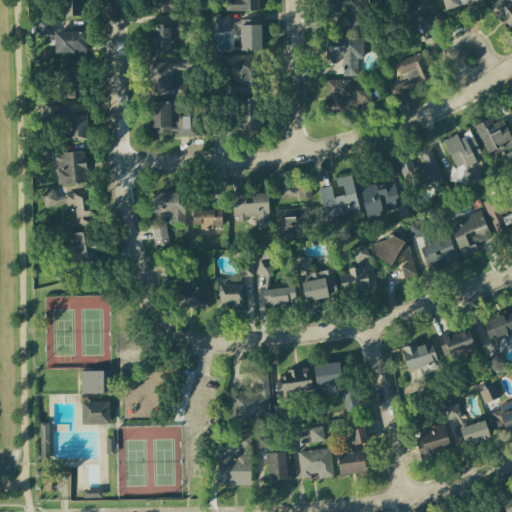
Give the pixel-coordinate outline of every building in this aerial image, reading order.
[(62,0),(62,15),(83,16),(82,0),(62,0)] [(176,12),(175,0),(152,0),(153,13),(176,12)] [(259,0),(224,0),(225,11),(259,11),(259,0)] [(346,33),(367,32),(366,0),(329,0),(330,13),(346,12),(346,33)] [(422,18),(434,29),(445,17),(425,0),(410,0),(402,9),(418,23),(422,18)] [(441,0),(444,9),(479,2),(478,0),(441,0)] [(511,0),(497,0),(490,6),(510,33),(511,31),(511,0)] [(52,20),(38,20),(37,34),(52,35),(52,20)] [(151,25),(151,55),(172,54),(171,32),(176,32),(176,25),(151,25)] [(240,51),(262,50),(261,25),(239,26),(240,51)] [(86,32),(54,33),(55,54),(87,52),(86,32)] [(363,38),(326,38),(325,65),(335,65),(335,55),(342,55),(342,76),(357,76),(357,59),(363,59),(363,38)] [(396,63),(400,75),(405,73),(407,80),(388,88),(393,102),(408,96),(407,93),(434,82),(428,69),(429,69),(423,52),(396,63)] [(186,96),(186,84),(172,83),(173,70),(186,70),(186,64),(150,63),(150,95),(186,96)] [(64,98),(83,97),(82,68),(63,68),(64,98)] [(326,80),(326,110),(371,109),(371,91),(355,91),(356,99),(339,100),(339,96),(350,96),(350,80),(326,80)] [(262,99),(238,99),(238,131),(262,131),(262,99)] [(150,133),(174,133),(174,137),(197,136),(196,116),(179,117),(178,102),(149,103),(150,133)] [(42,107),(41,119),(57,120),(57,108),(42,107)] [(88,139),(87,113),(64,114),(65,140),(88,139)] [(511,145),(511,139),(502,120),(493,125),(490,119),(473,126),(488,157),(511,145)] [(473,186),(475,174),(467,173),(468,165),(476,162),(473,156),(480,154),(471,132),(457,137),(453,137),(444,141),(455,167),(451,168),(449,181),(473,186)] [(442,180),(431,148),(413,154),(414,155),(397,161),(408,192),(442,180)] [(60,184),(87,183),(85,152),(59,153),(60,184)] [(359,212),(351,175),(335,179),(337,187),(342,186),(344,195),(333,198),(331,186),(319,189),(325,219),(359,212)] [(359,187),(367,219),(383,215),(381,208),(400,204),(393,179),(359,187)] [(511,187),(482,202),(494,230),(504,225),(500,215),(511,210),(511,211),(511,187)] [(90,192),(56,196),(55,188),(44,190),(46,207),(71,204),(73,216),(69,216),(70,227),(94,224),(90,192)] [(310,197),(310,188),(299,189),(299,198),(310,197)] [(267,192),(233,193),(234,221),(257,220),(257,229),(269,229),(267,192)] [(185,223),(184,193),(153,193),(154,220),(153,220),(153,245),(167,244),(167,223),(185,223)] [(310,208),(275,209),(275,219),(284,219),(284,236),(311,236),(310,208)] [(192,225),(202,225),(202,228),(221,228),(221,210),(192,210),(192,225)] [(461,258),(477,253),(475,245),(469,247),(465,235),(474,232),(477,242),(489,238),(481,211),(449,221),(461,258)] [(94,230),(73,233),(76,262),(98,259),(94,230)] [(450,231),(423,232),(425,265),(452,264),(450,231)] [(404,279),(416,276),(406,235),(372,243),(378,266),(399,261),(404,279)] [(351,251),(356,261),(356,265),(348,269),(349,274),(339,275),(341,287),(345,294),(362,291),(369,288),(367,275),(360,261),(370,257),(364,244),(351,251)] [(304,301),(336,297),(333,270),(311,272),(310,257),(297,258),(298,272),(305,271),(306,281),(302,282),(304,301)] [(239,276),(252,276),(253,262),(240,261),(239,276)] [(271,275),(272,262),(257,261),(257,275),(271,275)] [(59,279),(70,276),(66,263),(55,266),(59,279)] [(210,308),(209,287),(193,288),(193,284),(180,284),(180,308),(210,308)] [(243,304),(243,284),(219,285),(220,305),(243,304)] [(263,290),(264,306),(296,303),(294,287),(263,290)] [(511,335),(511,318),(510,312),(482,321),(489,343),(511,335)] [(475,352),(470,330),(438,338),(443,359),(475,352)] [(401,350),(408,372),(424,367),(425,371),(439,367),(431,341),(401,350)] [(496,374),(507,365),(496,353),(486,363),(496,374)] [(316,386),(341,384),(339,363),(314,365),(316,386)] [(231,394),(231,418),(270,417),(268,370),(252,371),(253,393),(231,394)] [(280,371),(281,392),(310,391),(310,370),(280,371)] [(81,394),(111,394),(111,371),(81,371),(81,394)] [(479,391),(483,404),(499,398),(494,386),(479,391)] [(357,391),(342,392),(345,412),(359,410),(357,391)] [(109,402),(81,402),(81,425),(110,424),(109,402)] [(511,430),(511,402),(490,411),(499,435),(511,430)] [(444,406),(446,421),(460,419),(458,405),(444,406)] [(465,446),(490,438),(484,421),(460,429),(465,446)] [(49,423),(39,423),(40,462),(49,462),(49,423)] [(353,445),(367,443),(363,423),(350,426),(353,445)] [(422,456),(450,447),(443,423),(415,432),(422,456)] [(308,429),(310,443),(325,441),(322,427),(308,429)] [(266,448),(266,432),(255,432),(255,448),(266,448)] [(237,433),(237,448),(251,448),(251,434),(237,433)] [(106,455),(114,455),(115,436),(107,436),(106,455)] [(297,452),(300,478),(317,476),(318,479),(333,477),(330,449),(297,452)] [(339,475),(365,473),(363,451),(338,453),(339,475)] [(251,485),(250,453),(237,453),(237,457),(217,457),(218,485),(251,485)] [(267,453),(268,481),(287,480),(286,453),(267,453)] [(102,498),(101,488),(83,488),(83,498),(102,498)] [(511,511),(511,499),(503,503),(505,511),(511,511)]
